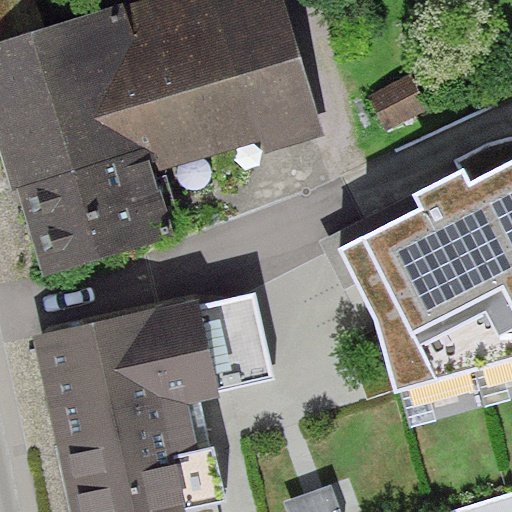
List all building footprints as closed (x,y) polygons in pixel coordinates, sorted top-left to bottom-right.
[(0,158),(41,279),(169,235),(146,166),(309,110),(271,0),(176,0),(108,23),(101,3),(50,20),(0,37),(0,158)] [(0,0),(0,37),(50,20),(43,0),(0,0)] [(430,102),(414,73),(373,96),(389,125),(430,102)] [(359,239),(338,250),(374,321),(394,394),(511,360),(511,167),(468,190),(461,175),(412,201),(419,214),(363,244),(359,239)] [(33,337),(73,511),(211,511),(208,495),(219,492),(197,393),(214,390),(213,385),(271,372),(252,291),(197,304),(195,299),(33,337)] [(341,511),(332,488),(286,506),(288,511),(341,511)]
